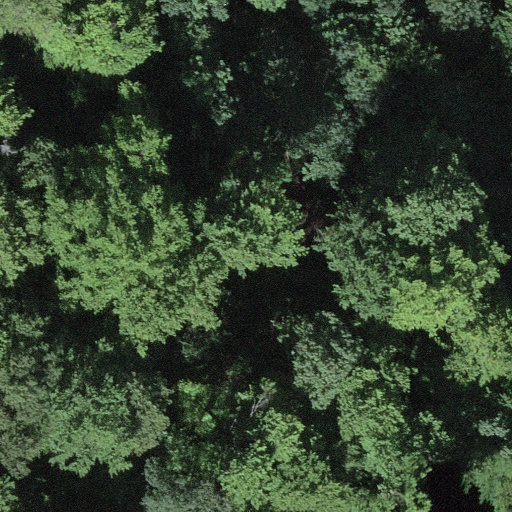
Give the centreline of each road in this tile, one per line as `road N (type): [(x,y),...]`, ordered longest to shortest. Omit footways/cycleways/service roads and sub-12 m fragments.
road 1 (track): [(511,372),(0,3)]
road 2 (track): [(511,114),(412,0)]
